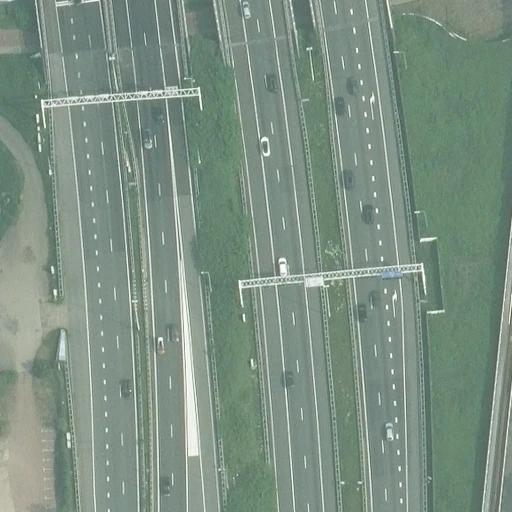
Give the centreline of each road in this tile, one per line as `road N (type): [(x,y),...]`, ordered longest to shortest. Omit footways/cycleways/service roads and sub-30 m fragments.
road 1 (motorway): [(306,511),(297,362),(251,0)]
road 2 (motorway): [(384,511),(375,359),(330,0)]
road 3 (motorway): [(83,0),(114,371),(117,511)]
road 4 (motorway): [(140,0),(156,167),(168,511)]
